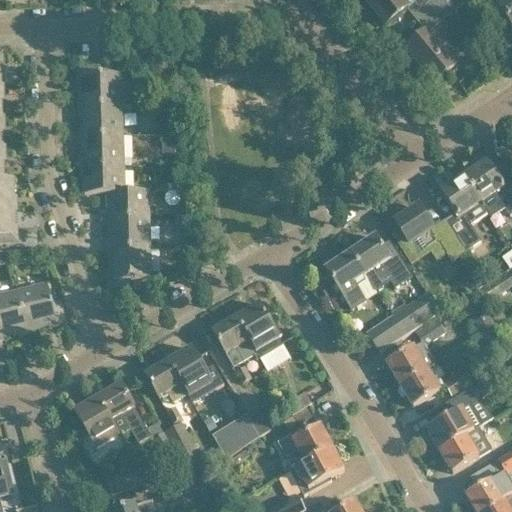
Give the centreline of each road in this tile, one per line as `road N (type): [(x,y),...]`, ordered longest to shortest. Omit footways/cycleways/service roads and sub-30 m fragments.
road 1 (residential): [(107,356),(53,195),(41,34)]
road 2 (residential): [(428,511),(271,259)]
road 3 (residential): [(292,17),(41,34)]
road 4 (residential): [(413,164),(308,23),(292,17)]
road 5 (residential): [(107,356),(271,259)]
road 6 (residential): [(271,259),(413,164)]
road 7 (residential): [(66,511),(31,394)]
